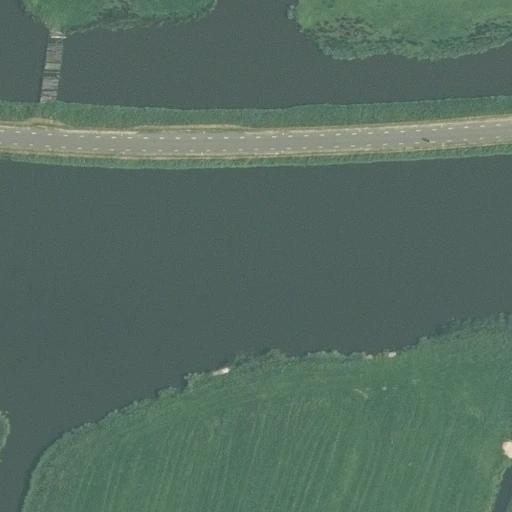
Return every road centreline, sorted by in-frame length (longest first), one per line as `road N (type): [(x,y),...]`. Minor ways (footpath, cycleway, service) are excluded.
road 1 (tertiary): [(511,130),(206,147),(0,136)]
road 2 (track): [(58,18),(41,138)]
